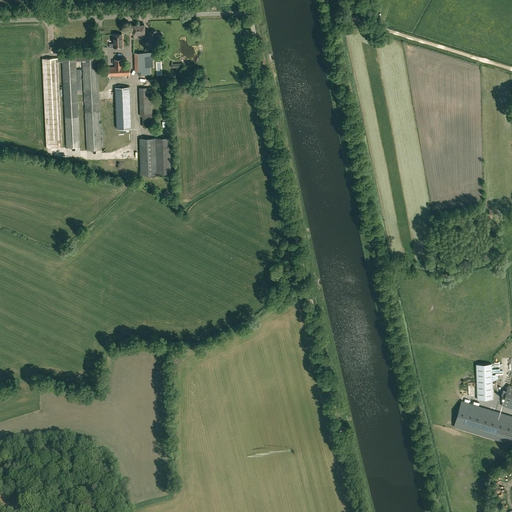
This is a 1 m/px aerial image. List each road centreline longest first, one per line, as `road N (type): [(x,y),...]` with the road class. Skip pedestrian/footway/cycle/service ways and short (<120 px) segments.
road 1 (unclassified): [(361,511),(248,12)]
road 2 (track): [(331,15),(442,511)]
road 3 (unclassified): [(0,20),(248,12)]
road 4 (track): [(511,69),(331,15)]
